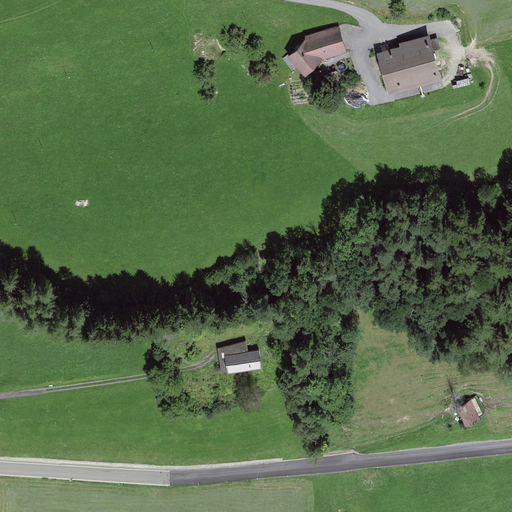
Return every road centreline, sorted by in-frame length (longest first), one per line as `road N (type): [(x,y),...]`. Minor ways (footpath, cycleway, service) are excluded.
road 1 (tertiary): [(0,469),(173,477),(511,445)]
road 2 (track): [(0,396),(187,369),(211,357)]
road 3 (track): [(463,49),(438,28),(382,29),(349,8),(302,0)]
road 4 (track): [(450,414),(339,463)]
